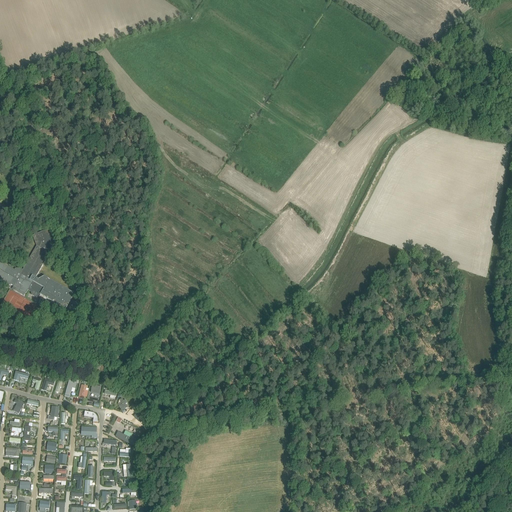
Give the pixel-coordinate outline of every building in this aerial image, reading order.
[(75,294),(44,276),(39,279),(35,278),(55,244),(49,229),(32,235),(36,246),(23,270),(19,268),(15,269),(14,270),(0,262),(0,241),(6,236),(4,234),(0,230),(0,279),(11,286),(11,285),(16,288),(15,291),(24,296),(26,293),(28,290),(31,292),(31,295),(36,298),(39,297),(41,295),(66,310),(75,294)] [(1,369),(0,369),(0,380),(1,381),(3,374),(8,376),(9,372),(5,370),(1,369)] [(30,375),(16,371),(14,380),(19,382),(21,377),(28,379),(30,375)] [(34,379),(33,382),(37,383),(35,389),(39,390),(42,380),(34,378),(34,379)] [(45,379),(42,390),(47,391),(49,384),(54,386),(55,382),(45,379)] [(75,382),(69,380),(65,394),(71,396),(73,388),(76,389),(77,383),(75,382)] [(101,387),(92,385),(91,392),(100,394),(101,387)] [(106,390),(105,394),(110,395),(110,398),(115,399),(116,396),(117,397),(118,393),(118,390),(109,388),(109,391),(106,390)] [(81,389),(79,396),(79,398),(84,399),(85,397),(85,396),(87,396),(87,394),(86,394),(86,390),(81,389)] [(123,401),(122,398),(119,400),(121,402),(125,409),(128,407),(126,404),(127,403),(125,400),(123,401)] [(17,404),(13,411),(19,414),(24,404),(25,404),(16,399),(16,400),(15,402),(14,403),(17,404)] [(60,408),(52,407),(50,417),(49,416),(48,420),(54,421),(55,418),(58,419),(60,408)] [(92,413),(85,412),(84,417),(94,418),(93,421),(98,421),(98,420),(98,419),(98,418),(97,417),(97,416),(96,416),(96,415),(95,415),(95,414),(94,414),(94,413),(93,413),(92,413)] [(59,428),(48,427),(48,429),(48,432),(54,432),(54,436),(58,437),(59,428)] [(95,438),(97,439),(98,435),(97,435),(97,428),(84,427),(84,436),(95,436),(95,438)] [(69,430),(61,430),(61,440),(65,440),(65,433),(69,434),(69,430)] [(118,432),(116,437),(134,447),(138,439),(132,436),(131,439),(118,432)] [(105,440),(104,444),(107,445),(106,448),(112,449),(113,448),(113,446),(117,446),(117,441),(105,440)] [(57,443),(48,442),(47,451),(56,452),(57,443)] [(20,449),(7,448),(6,452),(15,453),(14,457),(19,457),(20,449)] [(126,453),(120,453),(120,457),(130,458),(131,449),(126,449),(126,453)] [(66,464),(67,455),(59,454),(59,460),(58,463),(66,464)] [(33,458),(23,457),(22,465),(24,465),(24,467),(22,467),(22,471),(27,471),(27,467),(26,467),(26,465),(32,466),(33,458)] [(86,469),(87,458),(83,457),(82,463),(79,463),(78,468),(81,469),(86,469)] [(54,466),(49,466),(48,466),(48,471),(45,471),(45,474),(54,474),(54,466)] [(57,477),(56,481),(66,482),(67,477),(66,477),(66,475),(67,475),(67,470),(57,470),(57,474),(62,475),(62,477),(57,477)] [(110,481),(115,481),(115,477),(115,473),(104,472),(104,477),(110,477),(110,481)] [(74,475),(74,480),(78,480),(77,490),(82,490),(83,476),(74,475)] [(12,496),(16,496),(17,487),(6,486),(6,490),(12,491),(12,496)] [(40,501),(39,508),(49,509),(50,502),(40,501)] [(26,511),(27,504),(19,503),(18,511),(26,511)] [(59,511),(64,511),(65,503),(57,503),(57,508),(60,508),(59,511)]
